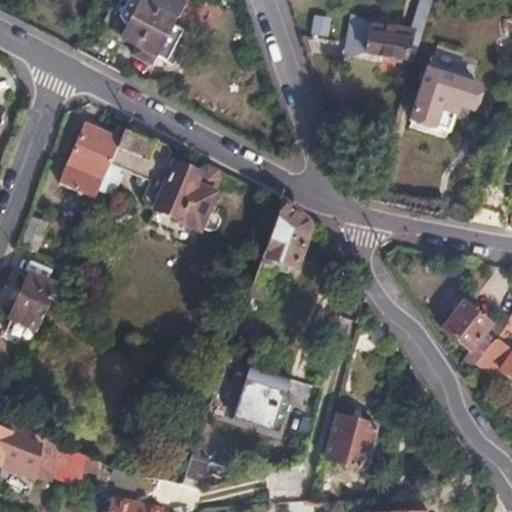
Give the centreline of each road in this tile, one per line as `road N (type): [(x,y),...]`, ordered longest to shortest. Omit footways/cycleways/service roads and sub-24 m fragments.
road 1 (residential): [(511,473),(458,417),(447,379),(414,328),(391,312),(366,272),(360,227),(344,207)]
road 2 (residential): [(344,207),(287,186),(70,53)]
road 3 (residential): [(267,0),(321,173),(344,207)]
road 4 (residential): [(0,236),(70,53)]
road 5 (residential): [(344,207),(511,245)]
